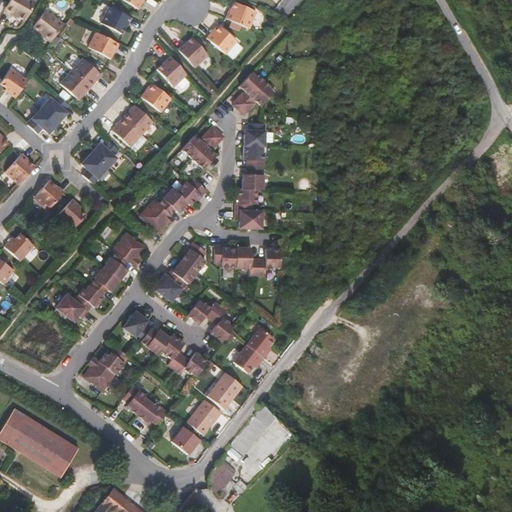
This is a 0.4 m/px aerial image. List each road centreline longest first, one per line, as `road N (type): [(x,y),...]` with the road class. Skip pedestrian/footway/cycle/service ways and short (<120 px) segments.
road 1 (unclassified): [(500,98),(498,121),(480,146),(202,466)]
road 2 (residential): [(202,466),(184,479),(159,477),(52,390),(0,365)]
road 3 (residential): [(55,160),(115,90),(165,12),(189,5)]
